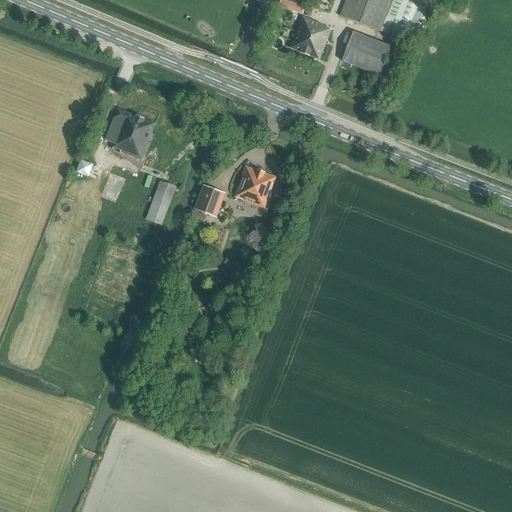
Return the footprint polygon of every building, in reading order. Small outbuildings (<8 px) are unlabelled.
[(367,27),(391,35),(417,45),(423,29),(426,30),(433,12),(402,0),(345,0),(341,11),(342,11),(340,17),(367,27)] [(299,6),(296,12),(302,15),(305,9),(299,6)] [(319,61),(331,31),(323,27),(323,26),(303,18),(291,49),(319,61)] [(380,76),(390,48),(353,34),(342,61),(380,76)] [(106,137),(119,142),(116,149),(122,151),(121,153),(142,161),(156,125),(117,110),(106,137)] [(88,177),(92,165),(80,160),(75,172),(88,177)] [(235,198),(264,209),(276,178),(246,167),(235,198)] [(176,188),(161,182),(146,220),(162,226),(176,188)] [(202,185),(193,210),(216,218),(224,197),(225,194),(202,185)] [(107,198),(114,199),(116,190),(109,188),(107,198)] [(206,223),(208,217),(196,212),(193,219),(206,223)]
